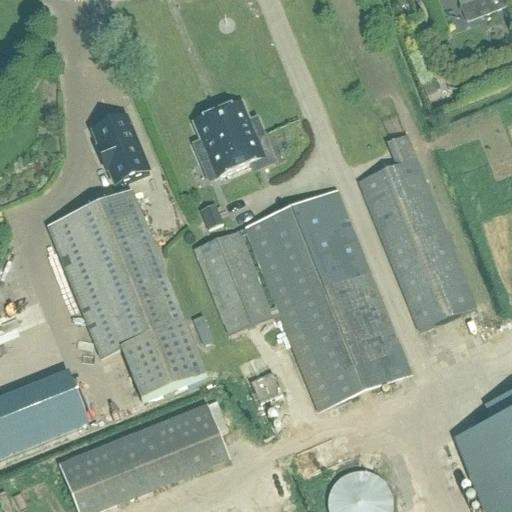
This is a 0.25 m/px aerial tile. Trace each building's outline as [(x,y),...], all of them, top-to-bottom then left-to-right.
[(458,0),(463,13),(496,0),(458,0)] [(244,107),(197,127),(205,145),(196,149),(210,184),(253,167),(256,175),(278,166),(259,122),(251,125),(244,107)] [(128,123),(95,136),(117,192),(151,179),(128,123)] [(477,315),(408,143),(388,150),(397,174),(360,189),(420,337),(477,315)] [(342,195),(197,255),(234,341),(285,319),(329,419),(422,378),(342,195)] [(51,235),(102,362),(123,353),(145,407),(205,382),(133,202),(51,235)] [(216,211),(201,217),(208,236),(223,229),(216,211)] [(497,437),(464,451),(489,511),(511,511),(511,401),(487,412),(497,437)] [(210,415),(58,476),(72,511),(122,511),(231,468),(210,415)] [(329,508),(329,511),(393,511),(394,511),(392,501),(388,492),(382,485),(371,479),(357,478),(345,482),(336,489),(332,497),(329,508)]
